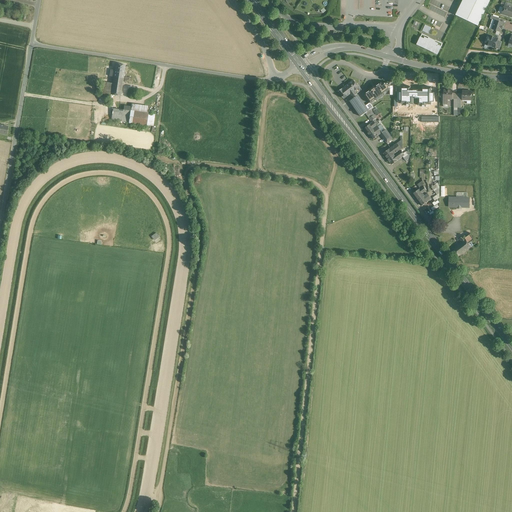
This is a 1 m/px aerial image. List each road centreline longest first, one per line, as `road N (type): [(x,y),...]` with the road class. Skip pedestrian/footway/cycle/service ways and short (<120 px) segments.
road 1 (primary): [(511,344),(301,65)]
road 2 (unknown): [(0,325),(17,215),(45,175),(108,157),(136,167),(161,184),(186,236)]
road 3 (residential): [(386,75),(337,63),(326,71),(327,83),(435,229),(454,228)]
road 4 (unknown): [(186,236),(147,484)]
road 5 (unclassified): [(275,79),(33,44)]
road 6 (unclassified): [(0,234),(33,44)]
road 7 (residential): [(397,29),(297,23),(269,0)]
road 8 (tertiary): [(389,57),(511,78)]
